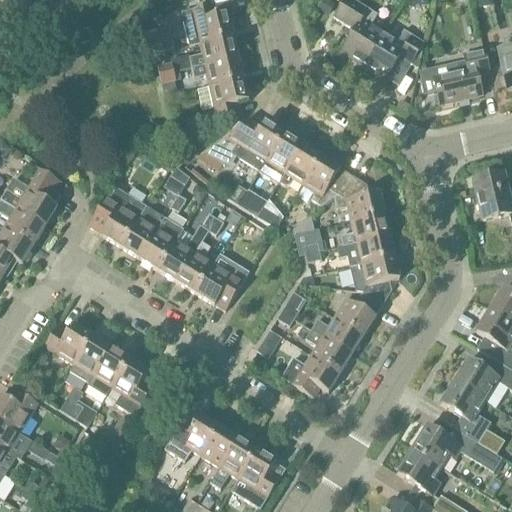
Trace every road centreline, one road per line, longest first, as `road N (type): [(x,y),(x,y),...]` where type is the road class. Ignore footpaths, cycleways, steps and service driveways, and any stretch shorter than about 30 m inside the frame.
road 1 (residential): [(345,464),(209,355),(61,265)]
road 2 (residential): [(345,464),(451,290),(457,253),(428,156)]
road 3 (residential): [(428,156),(415,140),(297,76),(275,0)]
